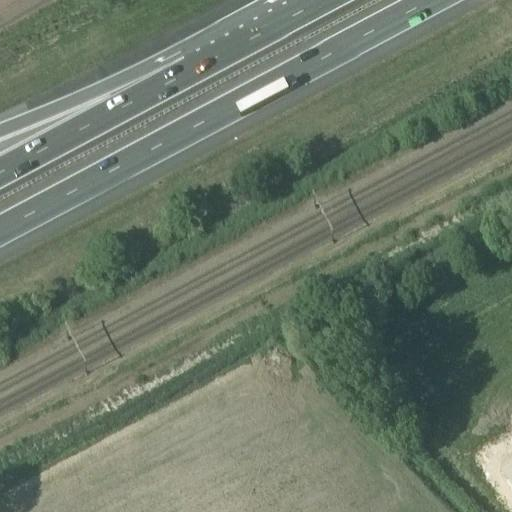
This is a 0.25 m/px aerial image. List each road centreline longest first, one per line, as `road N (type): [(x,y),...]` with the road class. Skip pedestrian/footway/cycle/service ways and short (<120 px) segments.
road 1 (motorway): [(0,231),(435,0)]
road 2 (motorway): [(198,68),(0,173)]
road 3 (motorway): [(198,68),(0,131)]
road 4 (motorway): [(327,0),(198,68)]
